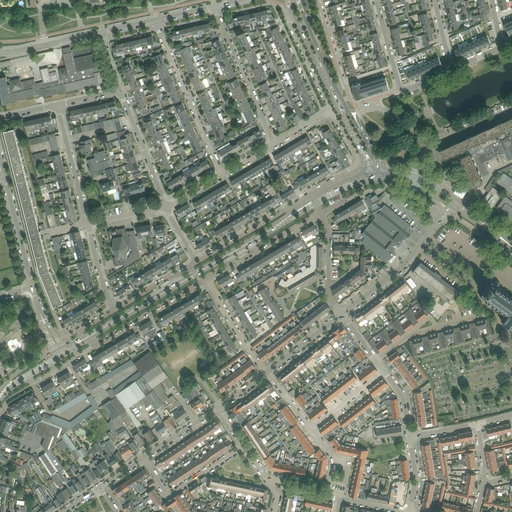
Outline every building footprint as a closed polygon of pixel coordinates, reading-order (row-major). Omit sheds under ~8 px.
[(338,11),(337,8),(340,7),(339,4),(330,6),(331,13),(338,11)] [(272,16),(271,12),(271,11),(270,11),(270,10),(269,10),(268,10),(267,10),(265,11),(264,11),(261,12),(263,18),(263,21),(265,28),(266,28),(276,23),(275,21),(268,24),(267,18),(272,16)] [(343,16),(342,13),(339,14),(338,11),(331,13),(333,19),(343,16)] [(488,20),(487,13),(481,14),(477,15),(477,18),(481,17),(482,21),(488,20)] [(249,14),(244,16),(245,22),(246,25),(252,24),(251,21),(249,14)] [(342,24),(341,20),(344,19),(343,16),(333,19),(334,23),(333,23),(334,25),(335,25),(335,26),(342,24)] [(239,24),(238,17),(237,17),(232,18),(232,21),(228,22),(229,26),(230,26),(230,28),(234,27),(233,25),(239,24)] [(215,34),(213,25),(210,26),(209,24),(203,25),(205,31),(211,30),(211,32),(212,35),(215,34)] [(355,24),(349,25),(350,29),(353,28),(354,33),(357,32),(355,24)] [(271,37),(281,33),(279,30),(280,30),(279,29),(281,29),(279,26),(278,27),(276,28),(275,26),(267,29),(268,30),(271,37)] [(182,39),(181,37),(180,30),(179,30),(179,31),(174,32),(174,34),(170,35),(171,39),(172,39),(172,41),(182,39)] [(343,30),(337,32),(339,38),(345,36),(348,35),(348,32),(344,33),(343,30)] [(249,43),(244,33),(238,36),(240,40),(243,46),(249,43)] [(283,38),(281,33),(271,37),(274,42),(283,38)] [(433,39),(432,33),(426,34),(421,35),(423,42),(433,39)] [(487,35),(482,37),(486,45),(491,43),(487,35)] [(347,42),(345,36),(339,38),(341,44),(347,42)] [(153,39),(152,37),(150,37),(149,37),(146,38),(148,45),(154,43),(154,45),(158,44),(156,38),(153,39)] [(482,37),(478,39),(481,47),(486,45),(482,37)] [(286,44),(283,38),(274,42),(276,48),(286,44)] [(222,46),(219,40),(216,41),(215,39),(212,41),(214,46),(211,47),(212,50),(222,46)] [(478,39),(473,41),(477,49),(481,47),(478,39)] [(347,42),(341,44),(343,51),(349,49),(350,51),(353,50),(350,41),(347,42)] [(473,41),(468,44),(472,51),(477,49),(473,41)] [(117,47),(113,48),(114,54),(125,52),(123,43),(122,43),(117,45),(117,47)] [(251,49),(249,43),(243,46),(245,52),(251,49)] [(97,86),(106,84),(103,71),(102,71),(102,69),(101,69),(100,68),(98,68),(97,66),(99,66),(99,64),(97,57),(96,53),(95,51),(94,47),(94,46),(92,44),(90,45),(87,46),(84,46),(81,47),(73,49),(71,50),(70,47),(63,48),(63,52),(64,52),(65,54),(63,54),(64,54),(67,67),(58,69),(58,67),(49,69),(48,67),(41,69),(43,82),(36,84),(35,79),(21,82),(20,78),(10,81),(11,84),(8,85),(7,79),(6,77),(6,76),(0,77),(0,91),(3,105),(4,104),(12,102),(12,101),(34,96),(34,97),(35,97),(34,96),(43,94),(43,97),(44,97),(44,96),(72,90),(81,88),(82,88),(97,84),(97,85),(97,86)] [(288,49),(286,44),(276,48),(279,53),(282,52),(288,49)] [(468,44),(464,46),(467,54),(472,51),(468,44)] [(224,52),(222,46),(212,50),(215,56),(224,52)] [(464,46),(459,48),(463,56),(467,54),(464,46)] [(254,47),(251,49),(245,52),(248,58),(254,55),(253,52),(256,51),(254,47)] [(190,57),(186,48),(180,50),(182,54),(181,54),(184,60),(190,58),(190,57)] [(459,48),(454,50),(458,58),(463,56),(459,48)] [(291,51),(289,51),(288,49),(282,52),(284,57),(291,54),(290,54),(292,54),(291,51)] [(353,61),(351,55),(355,54),(354,51),(345,54),(346,56),(345,56),(347,63),(353,61)] [(227,58),(224,52),(215,56),(217,62),(218,61),(218,62),(227,58)] [(165,64),(161,54),(150,58),(152,63),(154,62),(157,68),(165,64)] [(259,60),(256,54),(254,55),(248,58),(251,64),(257,61),(259,60)] [(293,60),(291,54),(284,57),(287,62),(287,63),(293,60)] [(193,56),(190,57),(190,58),(184,60),(186,66),(196,62),(193,56)] [(438,57),(433,59),(437,67),(442,65),(438,57)] [(230,64),(227,58),(218,62),(220,67),(221,67),(223,66),(230,64)] [(130,59),(122,62),(126,72),(132,70),(130,64),(132,63),(130,59)] [(260,59),(259,60),(257,61),(251,64),(253,69),(263,65),(260,59)] [(433,59),(429,61),(432,69),(437,67),(433,59)] [(295,65),(295,63),(294,62),(293,60),(287,63),(287,62),(284,64),(286,69),(295,65)] [(355,67),(353,61),(347,63),(348,69),(355,67)] [(429,61),(424,64),(428,71),(432,69),(429,61)] [(189,72),(198,68),(196,62),(186,66),(189,72)] [(167,70),(165,64),(157,68),(156,68),(158,74),(161,72),(161,73),(167,70)] [(232,69),(230,64),(223,66),(221,67),(223,73),(226,72),(232,69)] [(424,64),(420,66),(423,73),(428,71),(424,64)] [(266,71),(263,65),(253,69),(256,75),(266,71)] [(420,66),(415,68),(418,76),(423,73),(420,66)] [(357,74),(355,67),(348,69),(350,76),(357,74)] [(137,74),(135,68),(132,70),(126,72),(128,78),(134,75),(137,74)] [(198,68),(189,72),(192,78),(198,75),(201,74),(198,68)] [(415,68),(410,70),(414,78),(418,76),(415,68)] [(235,75),(232,69),(226,72),(229,78),(235,75)] [(300,75),(299,72),(298,72),(297,69),(292,71),(291,70),(287,72),(290,79),(300,75)] [(170,76),(167,70),(161,73),(161,72),(158,74),(161,80),(164,78),(164,79),(170,76)] [(410,70),(405,72),(409,80),(414,78),(410,70)] [(266,71),(256,75),(259,81),(265,79),(265,80),(269,78),(266,71)] [(136,81),(134,75),(128,78),(130,83),(136,81)] [(201,81),(198,75),(192,78),(194,84),(201,81)] [(302,80),(300,75),(290,79),(293,85),(293,84),(302,80)] [(172,82),(170,76),(164,79),(164,78),(161,80),(163,86),(172,82)] [(354,85),(352,85),(356,99),(357,99),(359,98),(364,97),(364,96),(370,94),(370,93),(372,92),(372,93),(372,94),(382,91),(382,90),(381,89),(384,89),(384,90),(389,89),(386,77),(361,85),(360,83),(358,83),(358,81),(353,83),(354,85)] [(237,79),(231,82),(227,83),(230,89),(239,85),(237,79)] [(142,85),(139,80),(136,81),(130,83),(133,89),(139,86),(141,86),(142,85)] [(207,87),(204,80),(201,81),(194,84),(197,90),(198,90),(199,91),(207,87)] [(302,80),(293,84),(296,90),(305,86),(302,80)] [(175,88),(172,82),(163,86),(164,86),(163,86),(165,91),(166,91),(166,92),(169,90),(169,91),(175,88)] [(269,88),(266,83),(260,85),(263,91),(269,88)] [(141,92),(139,89),(143,88),(142,85),(141,86),(139,86),(133,89),(135,94),(141,92)] [(242,91),(239,85),(230,89),(231,92),(233,95),(236,94),(242,91)] [(307,91),(305,86),(296,90),(298,95),(301,94),(307,91)] [(272,94),(270,91),(274,90),(272,87),(269,88),(263,91),(266,97),(272,94)] [(178,94),(175,88),(169,91),(171,96),(178,94)] [(201,100),(210,96),(207,89),(199,92),(200,93),(198,94),(201,100)] [(245,97),(242,91),(236,94),(238,100),(245,97)] [(310,97),(307,91),(301,94),(298,95),(301,101),(310,97)] [(268,103),(278,99),(277,98),(277,99),(274,93),(272,94),(266,97),(268,103)] [(180,100),(178,94),(171,96),(168,98),(171,104),(180,100)] [(213,102),(210,96),(201,100),(204,106),(210,103),(213,102)] [(247,103),(245,97),(238,100),(235,101),(236,104),(237,104),(238,107),(241,106),(247,103)] [(311,100),(310,97),(301,101),(303,106),(306,105),(312,102),(313,102),(312,99),(311,100)] [(280,105),(278,99),(268,103),(271,109),(280,105)] [(116,104),(115,101),(115,102),(112,102),(111,102),(109,103),(110,110),(117,109),(116,105),(116,104)] [(315,108),(314,106),(314,105),(313,105),(312,102),(306,105),(308,110),(306,111),(308,114),(314,112),(313,109),(315,108)] [(110,110),(109,103),(108,103),(105,104),(105,103),(102,104),(104,112),(110,110)] [(147,109),(145,103),(139,106),(143,115),(151,111),(149,108),(147,109)] [(213,109),(210,103),(204,106),(206,112),(213,109)] [(250,109),(247,103),(241,106),(238,107),(241,113),(244,112),(250,109)] [(104,112),(102,104),(102,105),(99,105),(96,105),(98,113),(98,116),(105,114),(104,112)] [(184,110),(182,104),(179,105),(179,104),(172,106),(175,114),(184,110)] [(98,113),(96,105),(96,106),(93,107),(93,106),(90,107),(91,115),(93,114),(94,117),(98,116),(98,113)] [(283,110),(280,105),(271,109),(274,115),(280,112),(279,112),(283,110)] [(85,116),(83,108),(83,109),(80,110),(80,109),(77,110),(79,117),(85,116)] [(209,118),(218,114),(215,108),(213,109),(206,112),(209,118)] [(255,119),(250,109),(244,112),(241,113),(246,123),(255,119)] [(79,117),(77,110),(74,110),(74,111),(71,112),(71,111),(70,111),(71,115),(67,116),(69,122),(73,121),(72,119),(79,117)] [(156,121),(155,118),(157,117),(156,116),(163,113),(162,110),(149,115),(150,116),(146,117),(148,121),(146,122),(148,129),(154,126),(158,124),(156,121)] [(187,116),(184,110),(175,114),(178,120),(181,119),(187,116)] [(282,118),(280,112),(274,115),(276,121),(282,118)] [(220,120),(218,114),(209,118),(211,124),(218,121),(220,120)] [(504,153),(508,160),(511,158),(511,115),(510,116),(505,119),(495,123),(492,125),(493,126),(449,146),(447,147),(447,146),(445,147),(437,151),(444,166),(454,161),(452,157),(454,156),(455,155),(457,160),(458,160),(471,188),(480,184),(483,183),(481,180),(483,179),(481,176),(480,176),(479,174),(480,173),(478,170),(477,170),(475,166),(476,165),(474,161),(473,162),(472,159),(473,159),(472,155),(470,156),(470,154),(471,154),(473,158),(474,158),(483,176),(488,173),(483,162),(486,161),(504,153)] [(51,119),(50,116),(47,117),(44,117),(46,125),(51,123),(52,126),(55,125),(54,118),(51,119)] [(190,122),(187,116),(181,119),(178,120),(180,126),(190,122)] [(46,125),(44,117),(44,118),(41,119),(41,118),(38,119),(40,126),(46,125)] [(287,128),(282,118),(276,121),(279,127),(281,131),(287,128)] [(40,126),(38,119),(37,119),(34,120),(34,119),(31,120),(34,130),(40,129),(39,126),(40,126)] [(34,130),(31,120),(31,121),(28,121),(25,122),(27,132),(34,130)] [(222,120),(220,120),(218,121),(211,124),(214,130),(220,127),(224,125),(222,120)] [(192,128),(190,122),(180,126),(182,128),(184,127),(186,130),(192,128)] [(156,131),(154,126),(148,129),(150,134),(157,132),(156,131)] [(225,137),(220,127),(214,130),(216,136),(217,136),(219,140),(225,137)] [(258,127),(255,129),(256,131),(254,133),(257,138),(260,137),(261,137),(261,136),(263,135),(258,127)] [(332,134),(331,133),(332,132),(331,132),(329,129),(327,130),(325,127),(320,131),(322,134),(324,133),(327,137),(332,134)] [(8,148),(18,146),(14,128),(4,131),(8,148)] [(195,133),(192,128),(186,130),(188,136),(195,133)] [(129,140),(131,139),(130,133),(126,134),(125,130),(117,132),(119,139),(118,140),(120,146),(130,143),(129,140)] [(152,140),(162,136),(160,130),(156,131),(157,132),(150,134),(152,140)] [(253,131),(247,134),(248,136),(252,142),(257,138),(254,133),(253,131)] [(195,133),(185,137),(183,139),(184,141),(189,139),(191,142),(197,140),(195,133)] [(335,139),(332,134),(327,137),(330,143),(335,139)] [(164,141),(162,136),(152,140),(155,145),(161,143),(164,141)] [(252,142),(248,136),(243,139),(246,145),(252,142)] [(311,142),(308,136),(305,138),(304,138),(302,140),(306,146),(311,142)] [(82,145),(81,145),(82,149),(81,149),(82,154),(86,153),(89,152),(91,151),(90,147),(90,146),(92,146),(90,139),(86,140),(81,141),(82,145)] [(246,145),(243,139),(237,143),(240,148),(246,145)] [(338,145),(335,139),(330,143),(333,148),(338,145)] [(200,146),(197,140),(191,142),(195,152),(201,150),(200,146)] [(306,146),(302,140),(297,143),(300,149),(302,152),(307,148),(306,146)] [(166,147),(164,141),(161,143),(155,145),(156,148),(155,148),(156,151),(157,151),(163,148),(166,147)] [(131,146),(130,143),(120,146),(121,149),(124,148),(125,151),(132,149),(131,146)] [(240,148),(237,143),(231,146),(235,152),(240,148)] [(300,149),(297,143),(291,146),(294,152),(300,149)] [(342,150),(338,145),(333,148),(330,150),(333,155),(336,153),(342,150)] [(13,165),(23,163),(18,146),(8,148),(13,165)] [(235,152),(231,146),(226,149),(229,155),(235,152)] [(294,152),(291,146),(285,149),(289,155),(294,152)] [(166,147),(163,148),(157,151),(159,157),(165,154),(168,153),(166,147)] [(134,155),(133,152),(132,149),(125,151),(122,152),(122,153),(124,159),(127,158),(127,157),(134,155)] [(229,155),(226,149),(220,152),(219,150),(217,152),(217,153),(219,157),(222,156),(223,158),(226,157),(229,155)] [(289,155),(285,149),(280,153),(285,161),(290,158),(289,155)] [(95,158),(87,160),(87,162),(88,161),(91,173),(96,171),(99,170),(100,170),(107,168),(108,169),(112,167),(109,155),(106,156),(104,150),(98,152),(93,153),(95,158)] [(345,155),(342,150),(336,153),(339,158),(345,155)] [(61,157),(60,154),(49,157),(47,151),(45,151),(46,157),(47,160),(53,159),(54,162),(61,160),(60,157),(61,157)] [(276,155),(274,156),(277,162),(278,162),(279,164),(285,161),(280,153),(277,154),(276,155)] [(168,160),(165,154),(159,157),(161,162),(168,160)] [(135,158),(134,155),(127,157),(127,158),(129,164),(136,162),(136,161),(135,161),(135,158)] [(329,168),(333,174),(340,170),(340,171),(350,165),(345,155),(339,158),(335,161),(338,166),(337,166),(333,169),(332,166),(331,167),(330,164),(327,165),(329,168)] [(205,158),(202,160),(203,162),(201,164),(204,169),(207,167),(207,168),(208,168),(208,167),(210,166),(205,158)] [(274,164),(270,158),(267,160),(265,161),(268,167),(269,169),(271,169),(272,168),(272,167),(272,166),(272,165),(274,164)] [(61,160),(54,162),(56,169),(63,167),(62,167),(62,163),(61,160)] [(170,165),(168,160),(161,162),(162,164),(162,165),(164,168),(166,167),(167,170),(173,167),(172,164),(170,165)] [(268,167),(265,161),(259,165),(262,171),(263,171),(268,167)] [(138,168),(137,165),(136,165),(136,162),(129,164),(125,165),(127,173),(129,173),(129,174),(140,170),(139,167),(138,168)] [(17,182),(27,180),(23,163),(13,165),(17,182)] [(204,169),(201,164),(195,167),(198,173),(204,169)] [(262,171),(259,165),(253,168),(257,174),(258,176),(264,173),(263,171),(262,171)] [(329,173),(326,167),(324,168),(322,165),(319,167),(320,168),(321,170),(320,170),(324,176),(326,174),(326,175),(327,174),(329,173)] [(63,166),(62,167),(63,167),(56,169),(57,175),(64,173),(63,170),(64,170),(63,166)] [(106,182),(101,183),(103,192),(116,188),(113,180),(116,179),(115,177),(114,173),(112,167),(108,169),(106,169),(108,174),(109,178),(110,181),(106,182)] [(198,173),(195,167),(189,170),(193,176),(198,173)] [(257,174),(253,168),(248,171),(251,177),(257,174)] [(321,170),(320,168),(314,171),(315,173),(319,179),(324,176),(320,170),(321,170)] [(193,176),(189,170),(184,174),(187,179),(193,176)] [(251,177),(248,171),(242,175),(246,181),(247,183),(253,180),(251,177)] [(283,176),(280,171),(273,175),(276,180),(283,176)] [(511,178),(503,172),(497,182),(511,193),(511,178)] [(66,179),(65,176),(65,173),(64,173),(57,175),(54,175),(55,178),(58,177),(59,181),(66,179)] [(319,179),(315,173),(310,176),(313,182),(319,179)] [(187,179),(184,174),(178,177),(181,182),(187,179)] [(246,181),(242,175),(237,178),(240,184),(246,181)] [(313,182),(310,176),(305,179),(308,185),(313,182)] [(176,186),(173,180),(171,177),(165,180),(170,189),(172,188),(173,188),(173,187),(176,186)] [(178,177),(173,180),(176,186),(181,182),(178,177)] [(240,184),(237,178),(234,180),(233,180),(231,181),(234,187),(240,184)] [(67,182),(66,179),(59,181),(60,187),(63,187),(64,187),(65,187),(65,186),(68,185),(67,185),(66,182),(67,182)] [(308,185),(305,179),(300,182),(299,180),(295,182),(298,188),(302,186),(303,188),(308,185)] [(21,199),(31,197),(27,180),(17,182),(21,199)] [(144,186),(148,185),(147,180),(142,181),(142,183),(139,184),(138,180),(135,181),(136,184),(138,192),(141,191),(144,190),(145,190),(144,187),(144,186)] [(132,194),(130,186),(129,183),(120,185),(123,193),(125,193),(126,196),(129,195),(129,194),(132,193),(132,194)] [(231,189),(228,183),(224,185),(224,186),(222,187),(225,193),(231,189)] [(280,198),(276,193),(271,183),(266,186),(268,188),(267,189),(271,195),(266,198),(268,201),(271,207),(273,205),(273,206),(274,205),(276,204),(276,203),(279,201),(277,199),(280,198)] [(138,192),(136,184),(130,186),(132,194),(135,193),(135,192),(138,191),(138,192)] [(462,198),(468,189),(458,184),(453,193),(462,198)] [(225,193),(222,187),(216,190),(220,196),(225,193)] [(502,194),(493,187),(481,202),(485,205),(484,206),(487,207),(487,206),(491,209),(502,194)] [(290,198),(296,195),(293,189),(287,192),(290,198)] [(70,193),(69,190),(61,191),(63,198),(70,196),(69,193),(70,193)] [(220,196),(216,190),(211,193),(214,199),(220,196)] [(290,198),(287,192),(281,196),(282,197),(284,201),(290,198)] [(214,199),(211,193),(205,197),(208,203),(214,199)] [(377,204),(382,198),(380,196),(378,197),(376,194),(372,196),(371,195),(366,197),(367,199),(366,200),(370,207),(371,206),(374,211),(380,207),(379,208),(379,207),(379,206),(377,204)] [(70,196),(63,198),(65,204),(72,202),(71,199),(70,196)] [(511,200),(505,196),(497,207),(501,210),(502,208),(505,210),(503,212),(506,214),(507,212),(511,215),(511,200)] [(31,197),(21,199),(25,216),(35,214),(31,197)] [(208,203),(205,197),(199,200),(203,206),(208,203)] [(196,202),(194,203),(197,209),(203,206),(199,200),(196,202),(196,201),(195,202),(196,202)] [(361,200),(359,201),(358,202),(356,203),(360,209),(361,212),(366,209),(365,206),(361,200)] [(271,207),(268,201),(262,204),(266,210),(270,207),(271,207)] [(72,202),(65,204),(61,205),(61,208),(65,207),(66,210),(73,208),(72,205),(73,205),(72,202)] [(360,209),(356,203),(351,206),(354,212),(356,215),(358,214),(361,212),(360,209)] [(193,212),(188,204),(182,207),(186,213),(187,216),(193,212)] [(266,210),(262,204),(257,207),(260,213),(266,210)] [(354,212),(351,206),(346,209),(349,215),(354,212)] [(387,263),(412,232),(410,231),(412,228),(385,206),(382,209),(381,208),(374,213),(376,217),(362,234),(365,237),(362,242),(366,245),(363,248),(366,251),(369,248),(387,263)] [(186,213),(182,207),(177,210),(180,216),(186,213)] [(255,216),(252,210),(250,207),(245,211),(247,213),(250,219),(255,216)] [(260,213),(257,207),(252,210),(255,216),(260,213)] [(74,208),(73,208),(66,210),(68,217),(75,215),(74,212),(75,211),(74,208)] [(349,215),(346,209),(340,212),(344,219),(344,218),(349,215)] [(250,219),(247,213),(245,211),(240,214),(241,216),(245,222),(250,219)] [(344,219),(340,212),(335,215),(336,217),(333,220),(336,225),(345,220),(344,219)] [(35,214),(25,216),(30,233),(31,237),(35,256),(46,254),(43,242),(41,237),(41,235),(40,231),(45,229),(44,224),(38,225),(35,214)] [(75,215),(68,217),(64,218),(65,220),(68,220),(69,223),(73,222),(73,223),(74,222),(77,221),(76,221),(76,218),(75,215)] [(245,222),(241,216),(236,219),(240,225),(245,222)] [(235,228),(231,222),(229,219),(224,223),(226,225),(229,232),(229,231),(235,228)] [(240,225),(236,219),(231,222),(235,228),(240,225)] [(165,230),(164,225),(163,225),(163,224),(160,224),(160,226),(156,226),(156,229),(154,230),(155,236),(157,235),(157,234),(160,234),(160,233),(162,233),(163,237),(163,239),(164,240),(166,243),(168,242),(172,239),(171,236),(169,234),(167,234),(166,230),(165,230)] [(150,225),(144,226),(146,235),(149,235),(149,236),(149,237),(152,236),(150,225)] [(226,225),(221,229),(224,235),(224,234),(229,232),(226,225)] [(314,225),(308,228),(312,234),(317,231),(314,225)] [(146,235),(144,226),(137,227),(139,239),(143,238),(142,236),(146,235)] [(224,235),(221,229),(219,226),(215,228),(217,231),(215,232),(214,230),(210,232),(214,238),(217,235),(219,238),(224,235)] [(123,264),(124,268),(128,265),(140,258),(139,250),(137,242),(136,236),(135,236),(135,235),(134,230),(125,232),(125,228),(115,230),(115,231),(113,231),(113,230),(108,231),(110,241),(113,241),(112,249),(116,257),(113,258),(115,266),(123,264)] [(312,234),(308,228),(302,231),(306,238),(312,234)] [(80,234),(79,231),(68,234),(69,239),(70,240),(73,239),(81,237),(80,237),(80,234)] [(82,240),(81,237),(73,239),(70,240),(67,241),(68,247),(71,246),(71,247),(83,244),(82,243),(82,244),(81,241),(82,240)] [(212,244),(208,239),(202,242),(206,248),(212,244)] [(303,242),(300,239),(297,241),(296,239),(294,240),(293,240),(291,241),(296,249),(302,245),(304,249),(308,247),(305,242),(303,243),(303,242)] [(296,250),(296,249),(291,241),(291,242),(291,241),(290,242),(286,244),(289,250),(291,253),(296,250)] [(206,248),(202,242),(197,245),(200,251),(206,248)] [(83,247),(83,244),(71,247),(73,253),(77,252),(84,250),(83,247)] [(289,250),(286,244),(280,248),(284,254),(289,250)] [(181,248),(170,254),(172,257),(171,257),(175,263),(177,262),(178,262),(178,261),(180,260),(179,257),(185,254),(181,248)] [(284,254),(280,248),(275,251),(279,257),(284,254)] [(85,253),(84,250),(77,252),(78,258),(81,257),(81,258),(83,258),(82,257),(86,256),(85,256),(84,253),(85,253)] [(279,257),(275,251),(270,254),(273,260),(279,257)] [(35,256),(40,273),(50,271),(50,270),(50,271),(46,254),(35,256)] [(273,260),(270,254),(265,257),(268,263),(273,260)] [(175,263),(171,257),(166,260),(170,266),(175,263)] [(268,263),(265,257),(260,260),(263,266),(268,263)] [(88,264),(87,260),(76,263),(78,269),(81,269),(88,267),(87,264),(88,264)] [(170,266),(166,260),(162,263),(161,263),(165,269),(170,266)] [(263,266),(260,260),(254,263),(258,269),(263,266)] [(376,267),(372,261),(361,261),(361,265),(360,265),(360,266),(370,266),(373,270),(376,267)] [(434,272),(421,262),(412,273),(415,275),(416,273),(450,299),(448,301),(452,304),(460,293),(440,277),(441,276),(435,271),(434,272)] [(165,269),(161,263),(156,266),(159,272),(165,269)] [(258,269),(254,263),(250,266),(249,265),(249,266),(253,272),(254,274),(259,271),(258,269)] [(159,272),(156,266),(151,269),(154,275),(159,272)] [(253,272),(249,266),(244,269),(247,275),(253,272)] [(314,271),(315,269),(310,266),(310,267),(308,267),(306,268),(313,279),(314,278),(317,276),(316,274),(314,271)] [(373,270),(370,266),(360,266),(360,268),(365,275),(368,273),(371,274),(371,269),(372,270),(373,270)] [(88,267),(81,269),(83,275),(89,273),(89,270),(88,267)] [(313,279),(306,268),(304,269),(305,271),(303,272),(308,281),(313,279)] [(365,275),(360,268),(358,269),(359,270),(356,272),(362,279),(363,278),(362,277),(365,275)] [(154,275),(151,269),(147,272),(145,272),(149,278),(154,275)] [(247,275),(244,269),(239,272),(240,274),(236,276),(240,282),(244,280),(243,278),(247,275)] [(57,286),(50,271),(40,273),(47,290),(57,286)] [(308,281),(303,272),(301,273),(300,271),(298,273),(304,284),(308,281)] [(134,276),(130,279),(133,284),(137,282),(138,284),(144,281),(141,275),(139,272),(137,273),(136,276),(137,277),(135,278),(134,276)] [(149,278),(145,272),(141,275),(144,281),(149,278)] [(362,279),(356,272),(353,274),(353,273),(352,274),(357,281),(360,279),(361,280),(362,279)] [(90,273),(89,273),(83,275),(84,282),(92,280),(92,279),(91,280),(90,276),(91,276),(90,273)] [(304,284),(298,273),(295,275),(296,276),(294,277),(298,285),(299,286),(304,284)] [(357,281),(352,274),(350,275),(351,276),(348,278),(354,285),(355,284),(354,283),(357,281)] [(229,275),(224,278),(227,284),(233,281),(229,275)] [(298,285),(294,277),(292,278),(292,277),(289,278),(295,289),(299,286),(298,285)] [(227,284),(224,278),(218,281),(221,287),(227,284)] [(283,287),(285,287),(285,281),(284,280),(284,279),(282,278),(276,289),(280,292),(283,287)] [(295,289),(289,278),(287,279),(287,281),(285,281),(285,287),(287,287),(290,292),(295,289)] [(354,285),(348,278),(345,281),(345,280),(343,281),(349,288),(350,288),(349,287),(351,286),(352,286),(354,285)] [(400,281),(399,282),(407,292),(409,290),(408,289),(410,288),(407,283),(403,279),(400,282),(400,281)] [(92,283),(92,280),(84,282),(87,291),(91,289),(91,287),(93,286),(92,283)] [(500,284),(499,282),(500,282),(500,281),(499,282),(498,281),(498,280),(498,281),(496,281),(495,281),(496,281),(494,284),(492,282),(489,285),(488,284),(487,283),(487,284),(484,289),(481,292),(480,292),(480,293),(482,292),(483,294),(481,297),(486,301),(485,302),(492,307),(493,306),(496,308),(495,309),(496,310),(497,309),(500,311),(499,312),(499,313),(500,311),(503,314),(503,315),(504,314),(508,316),(503,323),(510,329),(509,330),(511,332),(511,296),(511,295),(511,294),(511,295),(511,296),(508,294),(509,292),(508,292),(507,293),(504,290),(505,289),(499,285),(499,284),(500,284)] [(349,288),(343,281),(342,282),(343,283),(340,285),(345,291),(349,288)] [(398,284),(395,286),(401,294),(403,293),(404,294),(407,292),(399,282),(397,283),(398,284)] [(126,295),(122,289),(121,286),(120,285),(121,285),(120,283),(117,285),(119,288),(115,290),(116,292),(117,292),(120,298),(126,295)] [(132,291),(128,285),(122,289),(126,295),(132,291)] [(345,291),(340,285),(337,287),(337,286),(335,287),(341,294),(343,292),(344,292),(345,291)] [(47,290),(54,307),(63,303),(57,286),(47,290)] [(391,288),(390,288),(398,299),(400,297),(399,296),(401,294),(395,286),(392,288),(391,288)] [(267,290),(265,287),(258,292),(259,293),(257,294),(258,297),(261,295),(269,291),(268,290),(267,290)] [(341,294),(335,287),(334,288),(335,289),(332,291),(335,295),(333,296),(336,300),(340,298),(338,296),(341,294)] [(398,299),(390,288),(389,290),(389,291),(387,293),(393,301),(394,300),(395,301),(398,299)] [(270,292),(269,291),(261,295),(263,298),(262,299),(263,300),(270,296),(269,293),(270,292)] [(393,301),(387,293),(384,295),(383,294),(382,295),(388,303),(390,300),(391,301),(392,300),(393,301)] [(212,307),(205,295),(202,296),(201,294),(195,297),(199,303),(204,300),(205,302),(204,303),(208,309),(212,307)] [(232,304),(237,301),(234,295),(228,299),(230,302),(231,302),(232,304)] [(388,303),(382,295),(380,296),(381,297),(378,299),(384,307),(385,306),(385,305),(388,303)] [(267,304),(274,300),(273,298),(272,299),(270,296),(263,300),(263,301),(264,302),(265,302),(266,304),(267,304)] [(199,303),(195,297),(190,300),(194,306),(199,303)] [(97,305),(100,304),(97,298),(94,300),(95,302),(89,305),(93,311),(95,310),(95,309),(98,308),(97,305)] [(384,307),(378,299),(375,301),(373,302),(381,312),(384,310),(383,309),(385,307),(384,307)] [(194,306),(190,300),(185,303),(188,309),(194,306)] [(270,308),(278,304),(277,302),(276,303),(274,300),(267,304),(267,306),(268,305),(270,308)] [(241,306),(237,301),(232,304),(235,310),(241,306)] [(330,308),(325,301),(323,302),(324,303),(321,305),(327,312),(328,312),(327,311),(330,308)] [(418,311),(423,319),(427,316),(423,311),(426,309),(420,301),(416,304),(420,309),(418,311)] [(381,312),(373,302),(372,303),(373,303),(370,306),(376,314),(378,312),(379,314),(381,312)] [(188,309),(185,303),(180,307),(183,312),(188,309)] [(272,313),(279,309),(278,306),(279,305),(278,304),(270,308),(272,311),(271,312),(272,313)] [(93,311),(89,305),(84,308),(88,314),(93,311)] [(327,312),(321,305),(319,308),(318,307),(317,308),(322,315),(325,313),(325,314),(327,312)] [(376,314),(370,306),(367,308),(366,307),(365,308),(373,318),(375,316),(374,315),(376,314)] [(183,312),(180,307),(175,310),(178,315),(180,319),(185,315),(183,312)] [(238,316),(244,312),(241,307),(235,310),(238,316)] [(88,314),(84,308),(79,311),(83,317),(88,314)] [(216,313),(215,312),(215,311),(213,308),(207,311),(210,317),(216,313)] [(322,315),(317,308),(315,309),(316,310),(313,312),(319,319),(320,318),(319,317),(322,315)] [(373,318),(365,308),(364,309),(364,310),(361,312),(368,320),(369,319),(370,320),(373,318)] [(416,317),(420,322),(423,319),(418,311),(415,313),(411,308),(407,311),(413,319),(416,317)] [(281,312),(279,309),(272,313),(273,314),(274,314),(275,317),(283,312),(282,311),(281,312)] [(178,315),(175,310),(169,313),(173,319),(178,315)] [(83,317),(79,311),(74,314),(77,320),(83,317)] [(368,320),(361,312),(360,311),(356,314),(362,321),(364,324),(368,321),(367,321),(368,320)] [(405,321),(410,329),(414,326),(410,321),(413,319),(407,311),(403,314),(407,319),(405,321)] [(247,318),(244,312),(238,316),(241,321),(247,318)] [(284,314),(283,312),(275,317),(277,320),(276,320),(277,322),(285,317),(283,314),(284,314)] [(319,319),(313,312),(311,314),(310,313),(308,314),(314,321),(317,319),(317,320),(319,319)] [(173,319),(169,313),(164,316),(168,322),(173,319)] [(219,319),(216,313),(210,317),(211,317),(211,319),(214,323),(219,319)] [(77,320),(74,314),(69,317),(72,323),(77,320)] [(314,321),(308,314),(307,315),(308,316),(305,318),(311,325),(312,324),(311,323),(314,321)] [(362,321),(356,314),(352,317),(354,320),(352,322),(358,328),(361,326),(358,323),(361,321),(362,322),(362,321)] [(168,322),(164,316),(159,319),(160,321),(156,323),(159,329),(163,327),(162,325),(168,322)] [(72,323),(69,317),(64,320),(63,319),(59,321),(60,323),(64,321),(67,326),(72,323)] [(245,327),(251,324),(247,318),(241,321),(245,327)] [(311,325),(305,318),(302,320),(301,319),(300,320),(306,327),(309,325),(309,326),(311,325)] [(403,327),(407,332),(410,329),(405,321),(402,324),(398,318),(394,321),(400,329),(403,327)] [(217,328),(223,325),(219,319),(214,323),(217,328)] [(486,328),(488,335),(492,333),(490,324),(486,325),(485,319),(480,320),(482,329),(486,328)] [(474,328),(476,338),(481,337),(479,330),(482,329),(480,320),(475,321),(477,327),(474,328)] [(151,321),(145,324),(148,330),(150,332),(151,334),(151,335),(154,334),(153,331),(156,329),(151,321)] [(392,332),(397,339),(401,336),(397,331),(400,329),(394,321),(390,324),(394,330),(392,332)] [(256,327),(253,322),(245,327),(248,333),(254,329),(256,327)] [(266,322),(261,324),(265,330),(261,333),(263,336),(271,330),(266,322)] [(302,328),(305,326),(301,322),(297,325),(294,322),(292,323),(300,333),(304,330),(302,328)] [(300,333),(292,323),(290,325),(293,328),(291,330),(296,336),(300,333)] [(470,333),(472,339),(476,338),(474,328),(470,329),(469,323),(464,325),(467,333),(470,333)] [(148,330),(145,324),(139,327),(144,336),(147,334),(149,337),(151,335),(151,334),(150,332),(148,330)] [(226,330),(223,325),(217,328),(220,334),(226,330)] [(359,347),(342,325),(338,328),(334,331),(339,337),(351,352),(359,347)] [(458,333),(461,342),(465,341),(463,334),(467,333),(464,325),(460,326),(461,332),(458,333)] [(296,336),(291,330),(289,332),(286,328),(284,330),(292,339),(296,336)] [(390,337),(394,342),(397,339),(392,332),(389,334),(385,328),(381,331),(387,339),(390,337)] [(454,337),(456,344),(461,342),(458,333),(455,334),(453,328),(448,329),(451,338),(454,337)] [(257,335),(254,329),(248,333),(250,335),(250,336),(251,338),(257,335)] [(442,337),(445,347),(450,346),(448,339),(451,338),(448,329),(444,330),(446,336),(442,337)] [(229,336),(226,330),(220,334),(223,340),(229,336)] [(292,339),(284,330),(282,331),(285,335),(283,336),(288,343),(292,339)] [(339,337),(334,331),(330,334),(336,342),(338,344),(341,342),(338,338),(339,337)] [(379,342),(384,349),(388,346),(384,341),(387,339),(381,331),(377,334),(381,340),(379,342)] [(438,342),(440,348),(445,347),(442,337),(439,338),(437,332),(433,334),(435,342),(438,342)] [(135,333),(132,335),(132,334),(131,335),(129,336),(133,342),(138,339),(139,341),(142,339),(139,333),(136,335),(135,333)] [(288,343),(283,336),(281,338),(278,334),(276,336),(284,346),(288,343)] [(336,342),(330,334),(326,337),(333,345),(334,345),(333,344),(336,342)] [(426,342),(429,351),(434,350),(432,343),(435,342),(433,334),(428,335),(430,341),(426,342)] [(133,342),(129,336),(124,339),(128,345),(133,342)] [(233,342),(229,336),(223,340),(227,345),(233,342)] [(275,338),(273,340),(274,342),(275,342),(280,349),(284,346),(276,336),(274,337),(275,338)] [(423,346),(424,353),(429,351),(426,342),(423,343),(421,337),(417,338),(419,347),(423,346)] [(377,347),(381,352),(384,349),(379,342),(376,344),(372,338),(368,341),(374,349),(377,347)] [(410,346),(413,356),(418,354),(416,348),(419,347),(417,338),(412,339),(414,345),(410,346)] [(128,345),(124,339),(119,342),(122,348),(128,345)] [(333,347),(330,343),(327,339),(324,342),(323,341),(322,342),(330,352),(332,350),(331,349),(333,347)] [(268,342),(275,352),(280,349),(275,342),(273,344),(270,341),(268,342)] [(122,348),(119,342),(114,345),(117,351),(122,348)] [(236,347),(235,345),(235,344),(234,345),(233,342),(227,345),(230,351),(231,353),(234,351),(233,349),(236,347)] [(275,352),(268,342),(266,344),(269,347),(267,349),(266,348),(271,354),(271,355),(275,352)] [(321,344),(318,346),(325,354),(326,353),(327,354),(330,352),(322,342),(320,343),(321,344)] [(117,351),(114,345),(108,348),(114,358),(114,356),(118,353),(117,351)] [(271,354),(266,348),(264,350),(261,346),(259,348),(267,357),(271,354)] [(315,347),(314,348),(320,356),(322,359),(323,360),(327,357),(325,354),(318,346),(315,348),(315,347)] [(114,358),(108,348),(103,351),(107,357),(109,361),(114,358)] [(267,357),(259,348),(257,349),(260,353),(258,354),(263,360),(267,357)] [(313,350),(310,352),(316,359),(318,362),(322,359),(320,356),(314,348),(312,349),(313,350)] [(353,360),(363,352),(360,348),(354,353),(355,354),(351,358),(353,360)] [(107,357),(103,351),(98,355),(101,361),(102,361),(102,360),(107,357)] [(152,388),(165,379),(168,376),(150,351),(134,363),(140,371),(143,375),(152,388)] [(392,362),(400,356),(396,351),(388,358),(392,362)] [(316,359),(310,352),(307,354),(306,354),(305,354),(314,365),(316,363),(314,362),(316,360),(316,359)] [(355,362),(359,359),(360,361),(366,356),(363,352),(353,360),(355,362)] [(314,365),(305,354),(304,356),(304,357),(302,358),(308,367),(310,366),(311,367),(314,365)] [(98,366),(104,363),(102,361),(101,361),(98,355),(93,358),(94,360),(90,362),(92,365),(94,369),(98,366)] [(400,356),(392,362),(396,366),(402,361),(402,362),(403,361),(400,356)] [(255,367),(250,360),(248,362),(244,357),(242,359),(250,370),(255,367)] [(308,367),(302,358),(299,361),(298,360),(297,361),(303,369),(305,367),(306,368),(307,366),(308,367)] [(88,365),(87,363),(85,359),(79,363),(83,369),(85,367),(88,365)] [(250,370),(242,359),(240,360),(244,365),(242,366),(242,367),(246,373),(250,370)] [(402,362),(402,361),(396,366),(398,370),(409,362),(407,360),(403,363),(402,362)] [(303,369),(297,361),(296,362),(296,363),(294,365),(299,372),(300,372),(300,371),(303,369)] [(407,369),(406,367),(410,364),(409,362),(398,370),(401,374),(407,369)] [(83,369),(79,363),(73,366),(75,370),(77,372),(83,369)] [(242,367),(240,369),(237,364),(235,365),(243,376),(247,373),(246,373),(242,367)] [(367,365),(366,364),(366,365),(364,366),(366,369),(365,370),(370,376),(373,373),(367,365)] [(377,370),(372,364),(370,366),(369,364),(367,365),(373,373),(377,370)] [(243,376),(235,365),(232,367),(236,371),(234,373),(238,379),(243,376)] [(299,372),(294,365),(291,367),(290,366),(289,367),(295,375),(298,373),(299,372)] [(295,375),(289,367),(287,368),(288,369),(285,371),(291,379),(292,378),(292,377),(295,375)] [(357,378),(352,372),(349,368),(347,370),(350,374),(349,376),(353,381),(357,378)] [(370,376),(365,370),(363,372),(362,370),(363,370),(361,368),(359,370),(360,371),(366,379),(370,376)] [(404,377),(410,373),(414,369),(413,368),(409,371),(407,369),(401,374),(404,377)] [(407,381),(413,376),(412,375),(416,371),(414,369),(410,373),(404,377),(407,381)] [(226,371),(234,382),(238,379),(234,373),(232,375),(229,371),(228,370),(226,371)] [(234,382),(226,371),(224,373),(228,377),(225,379),(230,385),(234,382)] [(291,379),(285,371),(281,375),(286,381),(289,380),(291,379)] [(366,379),(360,371),(359,372),(360,374),(358,376),(362,382),(366,379)] [(66,373),(63,375),(69,385),(70,386),(73,384),(72,383),(75,382),(69,372),(66,374),(66,373)] [(353,381),(349,376),(347,377),(343,373),(341,375),(349,385),(353,381)] [(61,377),(58,378),(61,383),(64,388),(66,387),(66,388),(70,386),(69,385),(63,375),(61,376),(61,377)] [(143,375),(141,376),(139,378),(136,379),(135,380),(152,403),(156,409),(161,405),(166,413),(169,411),(166,406),(164,404),(152,388),(143,375)] [(286,381),(281,375),(277,378),(283,385),(287,382),(286,381)] [(349,385),(341,375),(339,376),(342,380),(341,382),(345,388),(349,385)] [(410,385),(420,377),(419,375),(415,378),(413,376),(407,381),(410,385)] [(230,385),(225,379),(223,381),(220,376),(218,377),(226,388),(230,385)] [(226,388),(218,377),(216,379),(219,383),(217,385),(222,391),(226,388)] [(413,388),(419,384),(417,382),(421,379),(420,377),(410,385),(413,388)] [(383,378),(380,381),(384,387),(388,384),(383,378)] [(345,388),(341,382),(339,383),(335,379),(333,381),(341,391),(345,388)] [(117,396),(125,409),(141,399),(146,407),(152,403),(135,380),(134,381),(132,383),(130,384),(128,386),(126,387),(124,389),(122,390),(120,392),(118,393),(116,395),(117,396)] [(341,391),(333,381),(331,383),(334,387),(333,388),(337,394),(341,391)] [(380,381),(376,384),(381,390),(384,387),(380,381)] [(53,382),(50,383),(49,383),(47,384),(51,392),(53,394),(58,391),(53,382)] [(323,384),(325,387),(333,397),(337,394),(333,388),(331,389),(325,382),(323,384)] [(269,383),(265,386),(272,396),(273,397),(277,393),(269,383)] [(51,392),(47,384),(45,386),(44,386),(42,388),(47,397),(50,396),(49,393),(51,392)] [(191,396),(199,407),(203,404),(203,403),(199,397),(200,397),(196,391),(199,388),(196,384),(188,390),(191,396)] [(376,384),(372,387),(377,393),(381,390),(376,384)] [(272,396),(265,386),(261,389),(267,397),(268,399),(272,396)] [(325,387),(323,389),(327,393),(325,394),(329,400),(333,397),(325,387)] [(372,387),(369,390),(373,396),(377,393),(372,387)] [(267,397),(261,389),(258,391),(257,390),(256,391),(262,399),(264,397),(265,398),(267,397)] [(191,396),(188,390),(181,394),(184,398),(186,397),(190,403),(195,410),(199,407),(191,396)] [(262,399),(256,391),(255,392),(255,393),(253,395),(258,403),(259,402),(259,401),(262,399)] [(329,400),(325,394),(323,396),(319,391),(317,393),(325,403),(329,400)] [(28,396),(32,404),(35,408),(37,406),(35,403),(38,401),(33,392),(28,396)] [(298,402),(308,394),(306,392),(302,395),(301,393),(295,398),(298,402)] [(301,406),(307,401),(306,399),(310,396),(308,394),(298,402),(301,406)] [(117,396),(116,395),(111,398),(112,399),(111,400),(110,399),(103,404),(103,405),(105,408),(109,414),(113,419),(119,430),(124,426),(125,426),(124,424),(126,423),(132,419),(125,409),(117,396)] [(258,403),(253,395),(250,397),(249,396),(248,397),(254,405),(257,403),(257,404),(258,403)] [(32,404),(28,396),(21,399),(26,408),(32,404)] [(245,401),(244,401),(249,408),(250,409),(251,408),(251,407),(254,405),(248,397),(246,398),(247,399),(245,401)] [(371,397),(367,400),(371,405),(373,404),(376,408),(378,406),(371,397)] [(26,408),(21,399),(15,403),(21,413),(23,411),(22,410),(26,408)] [(243,400),(239,403),(245,410),(244,410),(246,413),(250,411),(248,409),(249,408),(244,401),(245,401),(243,400)] [(371,405),(367,400),(363,403),(370,412),(372,410),(370,406),(371,405)] [(319,401),(317,403),(324,412),(328,409),(323,403),(321,405),(320,404),(321,403),(319,401)] [(245,410),(239,403),(239,402),(235,405),(239,412),(241,410),(244,415),(246,413),(246,412),(244,410),(245,410)] [(21,413),(15,403),(9,406),(14,414),(18,412),(20,416),(22,415),(21,413)] [(317,403),(314,404),(316,407),(317,406),(317,407),(315,409),(320,415),(324,412),(317,403)] [(370,412),(363,403),(359,406),(363,411),(365,410),(368,414),(370,412)] [(289,408),(286,404),(280,409),(282,411),(277,414),(279,416),(289,408)] [(246,421),(239,412),(235,405),(231,408),(231,409),(227,411),(232,418),(235,416),(241,424),(246,421)] [(363,411),(359,406),(355,409),(363,418),(365,417),(362,413),(363,411)] [(177,422),(187,415),(184,410),(181,407),(178,409),(180,412),(173,417),(177,422)] [(311,407),(309,408),(316,418),(320,415),(315,409),(313,410),(313,409),(311,407)] [(292,412),(289,408),(279,416),(282,420),(292,412)] [(309,408),(307,410),(309,412),(310,413),(309,414),(308,415),(313,421),(316,418),(309,408)] [(363,418),(355,409),(351,412),(358,421),(363,418)] [(173,417),(171,414),(171,413),(169,411),(166,413),(165,414),(167,418),(165,419),(166,421),(170,426),(177,422),(173,417)] [(34,415),(31,416),(35,422),(43,417),(39,412),(38,413),(34,415)] [(149,416),(152,421),(159,416),(156,412),(149,416)] [(292,412),(282,420),(285,424),(296,416),(292,412)] [(358,421),(351,412),(347,415),(354,424),(358,421)] [(347,415),(343,418),(348,423),(349,425),(351,427),(352,426),(354,424),(347,415)] [(159,433),(167,428),(160,416),(157,418),(160,423),(155,427),(159,433)] [(299,420),(296,416),(285,424),(287,427),(291,423),(293,425),(299,420)] [(66,432),(71,428),(65,426),(63,425),(60,424),(58,423),(55,422),(53,421),(50,420),(43,417),(35,422),(30,424),(29,425),(27,430),(45,437),(42,446),(45,451),(46,452),(51,449),(51,448),(56,444),(55,442),(60,438),(59,437),(61,436),(66,432)] [(334,417),(330,420),(337,429),(339,427),(338,425),(337,426),(336,425),(338,423),(334,417)] [(9,420),(8,420),(4,418),(3,421),(2,423),(2,424),(10,427),(11,424),(15,425),(16,423),(9,420)] [(346,425),(348,423),(343,418),(339,421),(347,430),(349,429),(346,425)] [(119,430),(113,419),(110,421),(107,423),(114,433),(117,431),(119,430)] [(213,421),(212,422),(217,430),(220,428),(222,432),(225,429),(226,429),(221,422),(219,424),(217,420),(214,422),(213,421)] [(330,420),(326,423),(331,429),(333,427),(334,428),(333,429),(335,431),(337,429),(330,420)] [(245,431),(252,426),(251,424),(251,423),(250,421),(242,426),(245,431)] [(211,424),(208,426),(214,434),(212,435),(214,437),(216,435),(214,432),(217,430),(212,422),(211,423),(211,424)] [(326,423),(322,426),(329,435),(332,433),(330,431),(329,430),(331,429),(326,423)] [(8,431),(10,427),(2,424),(1,424),(0,427),(1,427),(0,428),(0,429),(4,431),(4,432),(11,435),(12,432),(8,431)] [(252,426),(245,431),(248,435),(255,430),(254,428),(257,427),(255,424),(252,426)] [(290,431),(288,433),(290,435),(299,428),(296,424),(290,429),(292,431),(291,431),(290,431)] [(133,440),(128,431),(124,426),(119,430),(117,431),(120,436),(122,435),(127,442),(128,441),(129,443),(130,445),(134,450),(138,447),(133,440)] [(205,427),(203,428),(209,436),(212,434),(212,435),(214,434),(208,426),(205,428),(205,427)] [(329,435),(322,426),(319,429),(323,435),(325,433),(327,436),(329,435)] [(155,436),(151,431),(150,429),(149,429),(148,427),(144,429),(146,431),(145,432),(142,428),(141,430),(139,431),(142,434),(143,433),(145,435),(148,441),(152,438),(153,438),(154,438),(154,437),(155,436)] [(138,431),(139,431),(138,429),(137,428),(131,432),(140,446),(141,445),(142,446),(143,445),(143,444),(144,444),(144,443),(146,442),(138,431)] [(203,430),(200,432),(205,440),(204,440),(205,442),(207,441),(206,438),(209,436),(203,428),(202,429),(203,430)] [(302,431),(299,428),(290,435),(291,437),(294,435),(293,435),(294,434),(296,436),(302,431)] [(255,430),(248,435),(251,440),(258,435),(257,433),(258,432),(256,430),(255,430)] [(107,433),(113,441),(116,439),(110,431),(107,433)] [(305,435),(302,431),(296,436),(297,438),(292,441),(294,443),(295,442),(296,442),(305,435)] [(472,431),(466,432),(467,440),(474,439),(472,431)] [(83,457),(78,450),(66,432),(61,436),(67,446),(71,453),(75,458),(76,459),(81,456),(82,458),(83,457)] [(196,433),(195,434),(200,442),(203,440),(204,440),(205,440),(200,432),(197,434),(196,433)] [(467,440),(466,432),(459,434),(459,435),(460,441),(467,440)] [(227,439),(224,441),(229,449),(231,448),(230,447),(233,445),(231,442),(233,440),(228,433),(225,435),(227,439)] [(186,439),(185,440),(190,448),(193,447),(194,447),(195,447),(194,446),(196,445),(196,446),(198,445),(197,444),(200,442),(195,434),(194,434),(194,435),(191,437),(190,438),(187,440),(186,439)] [(7,441),(8,439),(0,435),(0,441),(12,446),(13,443),(7,441)] [(254,444),(262,439),(260,437),(258,435),(251,440),(254,444)] [(308,439),(305,435),(296,442),(297,444),(300,442),(301,444),(308,439)] [(339,443),(338,442),(334,437),(329,441),(334,447),(333,447),(339,443)] [(67,446),(62,439),(56,444),(61,450),(67,446)] [(257,449),(264,444),(263,442),(263,441),(262,439),(254,444),(257,449)] [(310,442),(308,439),(301,444),(303,445),(302,446),(302,445),(299,447),(301,450),(310,442)] [(184,442),(181,444),(186,452),(185,453),(186,455),(189,453),(188,450),(190,448),(185,440),(183,441),(184,442)] [(219,440),(217,442),(218,444),(219,443),(224,451),(227,449),(228,450),(229,449),(224,441),(221,443),(219,440)] [(13,447),(12,446),(0,441),(0,446),(6,449),(7,447),(12,449),(13,447)] [(122,458),(119,453),(118,451),(116,452),(113,447),(114,447),(110,441),(107,443),(118,461),(122,458)] [(128,454),(132,451),(126,441),(121,444),(128,454)] [(310,442),(301,450),(303,452),(305,450),(305,449),(306,449),(307,451),(313,446),(310,442)] [(351,446),(352,443),(345,442),(345,445),(343,452),(350,454),(351,446)] [(219,444),(216,446),(221,454),(222,453),(224,451),(219,443),(218,444),(219,444)] [(333,447),(336,451),(343,452),(345,445),(341,445),(339,443),(333,447)] [(114,456),(111,451),(106,444),(103,447),(107,453),(104,455),(107,460),(111,466),(117,461),(114,456)] [(128,454),(121,444),(117,447),(124,457),(128,454)] [(178,445),(176,446),(182,454),(185,452),(185,453),(186,452),(181,444),(178,446),(178,445)] [(260,453),(268,448),(266,445),(266,446),(264,444),(257,449),(260,453)] [(104,453),(98,445),(96,446),(97,448),(99,451),(101,455),(104,453)] [(175,448),(173,450),(178,458),(179,457),(179,456),(181,454),(182,454),(176,446),(175,447),(175,448)] [(211,446),(208,447),(209,449),(211,448),(216,456),(219,454),(219,455),(221,454),(216,446),(213,448),(211,446)] [(316,450),(313,446),(307,451),(304,453),(306,455),(308,454),(307,453),(308,452),(310,455),(316,450)] [(366,459),(368,450),(351,446),(350,454),(359,456),(358,457),(366,459)] [(83,447),(78,450),(83,457),(88,454),(83,447)] [(210,450),(207,452),(212,460),(214,459),(213,458),(216,456),(211,448),(209,449),(210,450)] [(263,458),(270,453),(269,451),(269,450),(268,448),(260,453),(263,458)] [(4,454),(0,452),(0,451),(1,450),(0,449),(0,458),(6,461),(6,460),(7,461),(9,458),(5,457),(5,456),(3,455),(4,454)] [(64,468),(51,449),(46,452),(59,471),(59,472),(62,470),(64,468)] [(320,449),(314,453),(318,458),(324,454),(320,449)] [(169,451),(168,452),(173,460),(176,458),(178,460),(180,459),(179,457),(178,458),(173,450),(170,452),(169,451)] [(34,456),(22,451),(19,457),(29,460),(34,456)] [(59,471),(46,452),(39,457),(40,459),(51,476),(59,471)] [(167,453),(164,455),(169,463),(171,462),(170,462),(173,460),(168,452),(166,453),(167,453)] [(200,457),(197,459),(202,467),(204,466),(203,465),(206,463),(207,462),(210,460),(211,461),(212,460),(207,452),(204,454),(203,453),(202,454),(201,455),(199,456),(200,457)] [(326,464),(327,458),(324,454),(318,458),(319,459),(319,463),(326,464)] [(109,467),(106,461),(104,459),(102,456),(100,457),(98,455),(96,457),(105,470),(107,468),(107,469),(108,468),(108,467),(109,467)] [(161,456),(159,457),(165,465),(168,463),(169,466),(172,464),(171,462),(169,463),(164,455),(161,457),(161,456)] [(271,455),(264,459),(268,465),(275,461),(274,460),(276,459),(274,457),(273,458),(271,455)] [(105,470),(96,457),(95,457),(96,459),(93,461),(93,462),(95,465),(100,472),(101,472),(102,472),(103,472),(103,471),(105,470)] [(158,459),(155,461),(158,464),(156,466),(160,473),(161,473),(164,471),(161,467),(165,465),(159,457),(158,458),(158,459)] [(43,475),(32,458),(29,460),(29,465),(32,468),(34,467),(32,464),(33,464),(34,467),(41,477),(43,475)] [(193,458),(190,460),(191,462),(192,461),(197,469),(200,467),(201,468),(202,467),(197,459),(194,460),(193,458)] [(192,462),(188,464),(194,472),(195,471),(194,471),(197,469),(192,461),(191,462),(192,462)] [(275,461),(268,465),(270,469),(278,470),(279,463),(275,462),(275,461)] [(102,474),(100,472),(95,465),(93,462),(91,463),(95,469),(93,471),(97,477),(102,474)] [(325,471),(326,464),(319,463),(318,467),(317,470),(325,471)] [(363,471),(367,472),(368,465),(364,465),(357,463),(356,470),(363,471)] [(90,482),(87,478),(83,472),(81,474),(79,471),(74,464),(71,466),(84,486),(90,482)] [(183,468),(180,470),(185,478),(187,477),(186,476),(189,474),(184,466),(185,466),(184,464),(181,465),(183,468)] [(185,466),(184,466),(189,474),(192,472),(192,473),(194,472),(188,464),(185,466)] [(96,478),(93,474),(89,468),(86,470),(84,466),(82,468),(91,482),(96,478)] [(146,477),(150,475),(145,468),(141,470),(141,471),(137,474),(142,480),(144,479),(146,478),(146,477)] [(175,474),(172,476),(177,484),(178,483),(177,482),(180,480),(175,472),(176,471),(175,469),(173,471),(175,474)] [(61,470),(59,472),(65,480),(66,482),(73,493),(78,490),(70,479),(68,480),(67,478),(66,479),(62,473),(63,472),(61,470)] [(176,471),(175,472),(180,480),(183,478),(184,479),(185,478),(180,470),(177,472),(176,471)] [(323,478),(325,471),(317,470),(316,476),(323,478)] [(356,470),(355,473),(354,476),(364,478),(365,475),(362,475),(363,471),(356,470)] [(437,476),(437,473),(442,472),(442,470),(439,470),(427,472),(427,477),(428,477),(429,480),(436,480),(435,476),(437,476)] [(65,480),(63,478),(59,472),(59,471),(51,476),(57,485),(58,484),(67,498),(69,496),(70,496),(71,495),(72,494),(67,488),(66,489),(63,484),(62,485),(61,482),(65,480)] [(142,480),(137,474),(133,476),(140,487),(141,489),(143,491),(146,489),(144,487),(142,484),(141,484),(139,482),(142,480)] [(168,477),(166,478),(167,479),(168,479),(170,483),(172,486),(175,484),(177,484),(172,476),(171,476),(171,475),(170,474),(167,476),(168,477)] [(83,486),(80,482),(79,480),(77,481),(73,475),(70,476),(79,490),(81,488),(82,488),(83,488),(83,487),(83,486)] [(140,487),(133,476),(129,479),(133,486),(135,485),(137,489),(140,487)] [(212,486),(213,478),(208,477),(208,481),(207,481),(203,483),(208,489),(208,485),(212,486)] [(133,486),(129,479),(125,482),(132,492),(131,492),(133,495),(134,495),(135,497),(136,495),(131,487),(133,486)] [(66,498),(63,494),(62,492),(59,493),(52,482),(49,484),(61,501),(63,500),(64,500),(65,499),(66,498)] [(132,492),(125,482),(121,485),(125,491),(127,490),(129,492),(131,491),(131,492),(132,492)] [(208,489),(203,483),(200,485),(198,482),(195,484),(194,483),(193,484),(198,492),(201,490),(203,492),(208,489)] [(353,483),(353,485),(352,489),(362,491),(363,488),(359,488),(360,484),(353,483)] [(198,492),(193,484),(191,485),(192,486),(189,488),(194,496),(196,495),(195,494),(198,492)] [(45,485),(44,486),(50,495),(58,507),(62,504),(59,500),(57,498),(56,499),(52,494),(48,487),(47,488),(45,485)] [(125,491),(121,485),(116,488),(123,498),(125,501),(126,502),(128,501),(125,495),(127,494),(125,491)] [(40,486),(37,487),(53,510),(57,508),(49,496),(47,497),(46,496),(40,486)] [(50,511),(53,510),(37,487),(35,489),(46,505),(44,506),(47,511),(50,511)] [(123,498),(116,488),(116,487),(112,490),(122,505),(126,502),(125,501),(123,498)] [(155,487),(148,493),(150,496),(149,496),(150,498),(157,492),(155,490),(156,489),(155,487)] [(498,492),(494,491),(495,489),(488,487),(486,493),(494,495),(497,496),(498,492)] [(269,490),(264,488),(262,497),(265,498),(264,501),(266,502),(265,507),(267,507),(270,494),(268,493),(269,490)] [(352,489),(351,490),(350,496),(357,497),(358,493),(361,493),(360,498),(366,499),(367,492),(362,491),(352,489)] [(165,503),(161,505),(165,511),(171,507),(172,506),(173,506),(176,504),(175,503),(182,498),(181,496),(184,494),(182,491),(171,498),(169,500),(168,500),(166,502),(164,503),(165,503)] [(149,496),(147,498),(148,500),(152,498),(154,501),(161,496),(160,495),(159,495),(157,492),(150,498),(149,496)] [(127,503),(123,506),(125,510),(133,505),(135,504),(138,502),(141,500),(138,496),(135,498),(136,500),(133,502),(132,500),(130,501),(127,503)] [(156,504),(152,506),(155,509),(161,505),(165,503),(164,503),(161,498),(162,497),(161,496),(154,501),(156,504)] [(187,500),(184,496),(182,498),(175,503),(176,504),(176,503),(178,506),(187,500)] [(312,506),(314,498),(307,497),(305,504),(312,506)] [(319,507),(320,499),(314,498),(312,506),(319,507)] [(325,508),(327,501),(320,499),(319,507),(325,508)] [(19,511),(20,504),(24,504),(25,502),(25,501),(17,500),(16,511),(19,511)] [(190,503),(187,500),(178,506),(181,510),(190,503)] [(333,502),(327,501),(325,508),(332,510),(333,502)] [(181,510),(182,511),(185,511),(189,509),(189,508),(192,506),(191,505),(192,505),(190,503),(181,510)]
